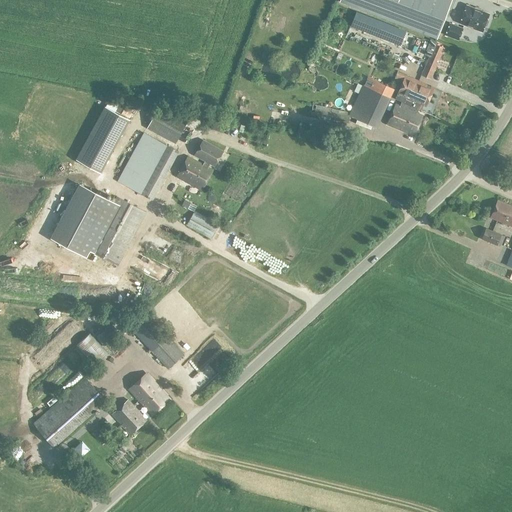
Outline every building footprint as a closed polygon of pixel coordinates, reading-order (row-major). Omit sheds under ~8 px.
[(376,0),(339,0),(339,2),(371,14),(376,0)] [(450,0),(377,0),(372,15),(436,39),(450,0)] [(467,4),(460,22),(484,31),(491,12),(467,4)] [(357,13),(352,26),(381,37),(386,24),(357,13)] [(445,35),(459,40),(463,28),(449,23),(445,35)] [(386,24),(381,37),(399,44),(405,31),(386,24)] [(431,40),(430,42),(427,50),(425,55),(429,56),(422,75),(432,79),(443,48),(435,45),(436,42),(431,40)] [(418,82),(412,80),(397,74),(395,79),(402,82),(395,98),(402,102),(409,105),(418,82)] [(368,77),(364,86),(389,98),(394,89),(368,77)] [(433,89),(418,82),(409,105),(418,109),(420,105),(425,107),(433,89)] [(364,86),(363,86),(349,115),(376,127),(389,98),(364,86)] [(449,94),(451,88),(444,86),(442,92),(449,94)] [(409,105),(402,102),(400,106),(396,105),(388,124),(413,135),(422,115),(416,113),(418,109),(409,105)] [(311,111),(310,115),(348,123),(350,112),(322,106),(316,105),(315,112),(311,111)] [(176,143),(187,121),(159,106),(147,128),(176,143)] [(211,115),(208,123),(217,127),(220,119),(211,115)] [(131,189),(158,142),(144,134),(118,182),(131,189)] [(195,155),(205,160),(210,163),(214,165),(222,151),(203,141),(195,155)] [(178,152),(158,142),(131,189),(152,200),(178,152)] [(203,165),(188,157),(177,177),(202,190),(213,170),(208,168),(210,163),(205,160),(203,165)] [(243,177),(249,181),(255,172),(249,168),(243,177)] [(89,250),(115,202),(81,184),(52,238),(87,256),(90,250),(89,250)] [(117,198),(115,202),(89,250),(90,250),(118,265),(145,213),(117,198)] [(511,206),(498,201),(491,217),(511,226),(511,206)] [(457,211),(463,208),(460,202),(454,206),(457,211)] [(194,212),(186,226),(210,239),(218,225),(194,212)] [(486,229),(482,239),(500,246),(504,236),(486,229)] [(167,248),(164,256),(185,263),(188,255),(167,248)] [(477,259),(479,252),(472,250),(470,257),(477,259)] [(183,354),(146,314),(131,328),(168,368),(183,354)] [(96,338),(105,347),(120,333),(111,324),(96,338)] [(129,353),(140,347),(132,331),(121,336),(129,353)] [(90,333),(75,346),(93,368),(109,355),(90,333)] [(64,337),(42,354),(47,360),(69,344),(64,337)] [(208,338),(180,365),(188,374),(217,347),(208,338)] [(193,380),(202,387),(225,358),(216,350),(193,380)] [(54,366),(49,371),(54,377),(59,372),(54,366)] [(152,415),(170,399),(147,373),(129,389),(152,415)] [(54,446),(106,400),(85,377),(33,423),(54,446)] [(131,434),(146,420),(128,400),(112,414),(131,434)]
